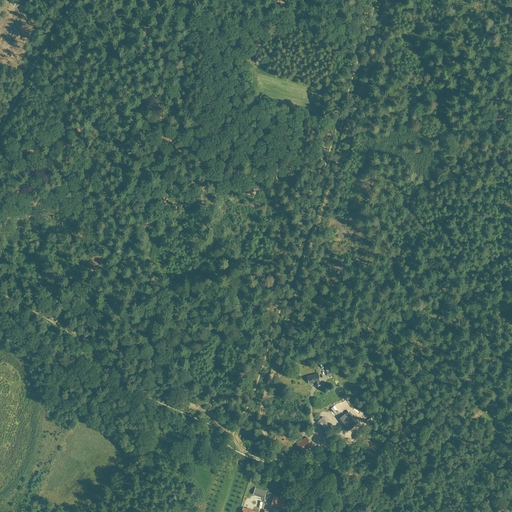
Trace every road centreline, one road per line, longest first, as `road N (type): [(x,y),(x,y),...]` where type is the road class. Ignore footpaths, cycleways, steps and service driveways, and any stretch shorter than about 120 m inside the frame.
road 1 (track): [(261,425),(388,0)]
road 2 (track): [(0,290),(81,334),(118,375),(213,415),(251,455),(284,459)]
road 3 (track): [(62,14),(224,21),(311,0)]
road 4 (track): [(315,493),(411,501),(476,472),(500,430)]
